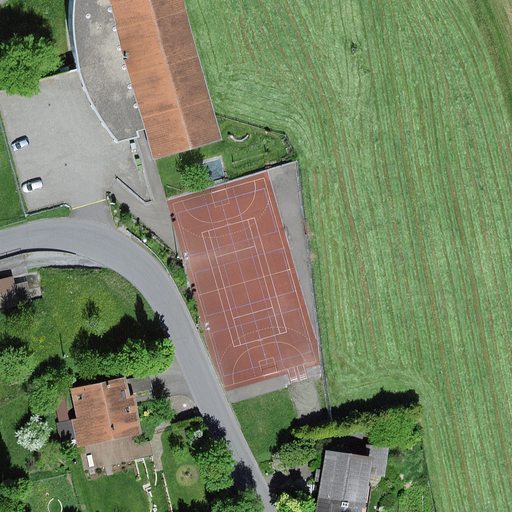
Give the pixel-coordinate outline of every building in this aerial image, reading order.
[(173,0),(69,0),(68,8),(69,38),(76,71),(86,69),(93,87),(104,109),(114,124),(123,135),(143,129),(152,158),(213,140),(173,0)] [(0,311),(19,307),(12,277),(0,280),(0,311)] [(126,377),(70,389),(77,419),(71,421),(77,448),(142,434),(133,394),(152,390),(149,376),(126,380),(126,377)] [(153,455),(150,441),(126,447),(129,460),(153,455)] [(363,455),(325,450),(315,511),(363,511),(370,473),(384,475),(388,448),(365,445),(363,455)]
